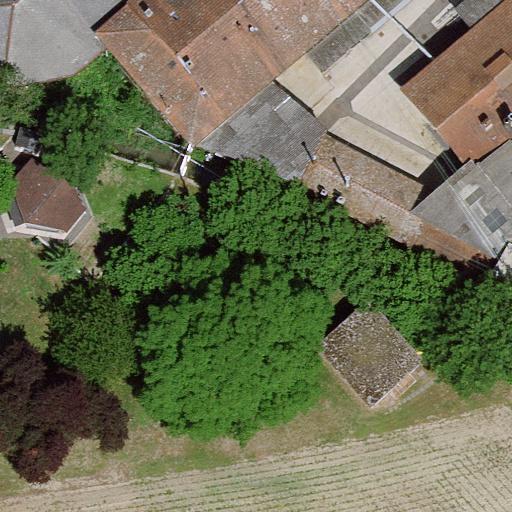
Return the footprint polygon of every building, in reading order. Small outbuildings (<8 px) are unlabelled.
[(0,0),(0,103),(70,97),(98,75),(169,159),(283,198),(319,131),(271,83),(372,0),(0,0)] [(511,0),(502,0),(385,101),(511,248),(511,0)] [(293,206),(398,250),(425,186),(320,141),(293,206)] [(69,227),(88,184),(38,162),(18,205),(69,227)] [(312,351),(368,415),(420,370),(363,306),(312,351)] [(454,422),(476,404),(454,376),(432,395),(454,422)]
